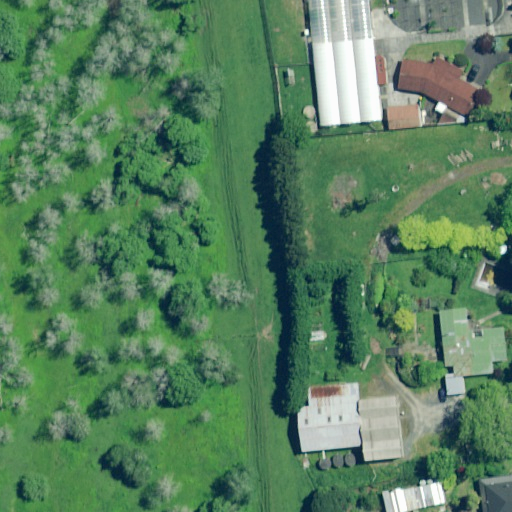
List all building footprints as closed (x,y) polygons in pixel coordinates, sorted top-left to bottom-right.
[(354,40),(361,121),(379,119),(372,38),(354,40)] [(332,42),(339,123),(361,121),(354,40),(332,42)] [(339,123),(332,42),(312,43),(319,125),(339,123)] [(467,116),(480,90),(461,76),(463,71),(436,57),(433,64),(403,59),(399,88),(422,92),(439,100),(434,109),(443,113),(447,105),(467,116)] [(389,129),(425,127),(424,111),(418,111),(417,105),(388,106),(389,129)] [(506,271),(482,264),(474,288),(498,296),(506,271)] [(506,360),(503,327),(469,330),(467,308),(440,311),(448,395),(464,393),(462,376),(493,373),(492,361),(506,360)] [(416,469),(409,399),(368,404),(371,446),(375,473),(416,469)] [(367,401),(310,405),(314,451),(371,446),(368,404),(367,401)] [(356,454),(316,460),(318,472),(358,465),(356,454)] [(425,507),(425,511),(427,511),(436,510),(435,505),(445,503),(439,475),(419,480),(420,486),(402,490),(407,511),(425,507)] [(511,511),(511,481),(507,482),(509,501),(501,502),(502,511),(511,511)] [(401,511),(407,511),(402,490),(402,487),(383,491),(386,511),(401,511)]
